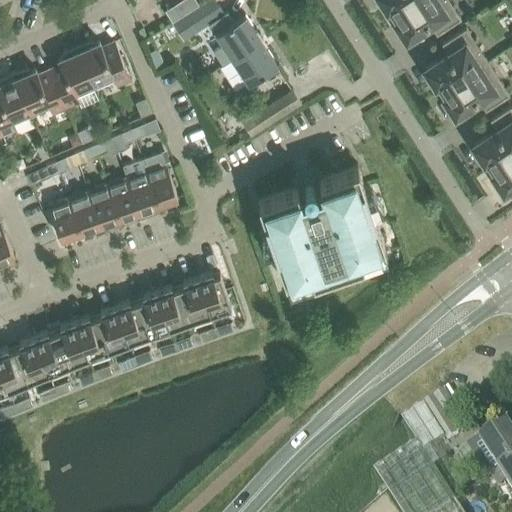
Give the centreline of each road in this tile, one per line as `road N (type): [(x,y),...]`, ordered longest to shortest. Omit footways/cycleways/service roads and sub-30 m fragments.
road 1 (residential): [(332,0),(487,246)]
road 2 (residential): [(0,316),(204,239),(204,197)]
road 3 (residential): [(204,197),(122,5)]
road 4 (secondary): [(500,265),(395,358),(369,392)]
road 5 (residential): [(204,197),(360,110)]
road 6 (secondary): [(369,392),(402,376),(511,290)]
road 7 (secondary): [(248,511),(369,392)]
road 8 (residential): [(0,58),(122,5)]
